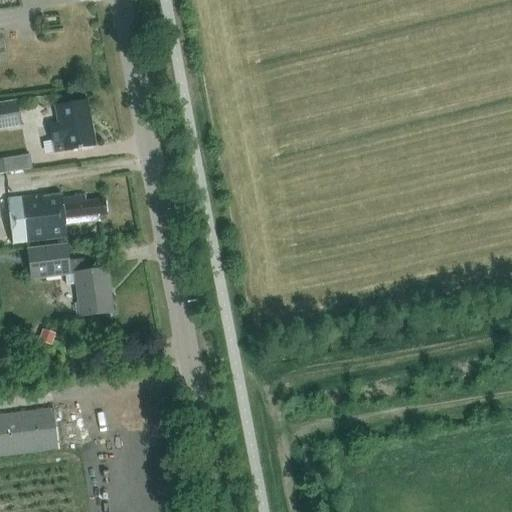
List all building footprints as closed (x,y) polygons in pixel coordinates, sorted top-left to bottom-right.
[(0,130),(21,127),(16,100),(0,102),(0,130)] [(94,147),(85,103),(55,109),(58,127),(49,129),(54,156),(94,147)] [(0,174),(32,169),(30,155),(0,159),(0,174)] [(40,195),(5,199),(9,244),(63,238),(62,226),(96,223),(96,217),(104,216),(102,200),(83,202),(82,197),(59,199),(58,194),(40,196),(40,195)] [(64,244),(26,248),(29,278),(64,274),(66,285),(74,284),(78,316),(110,312),(105,269),(86,271),(84,259),(82,259),(66,261),(64,244)] [(43,330),(39,341),(51,345),(55,334),(43,330)] [(0,415),(0,456),(59,448),(54,409),(0,415)]
